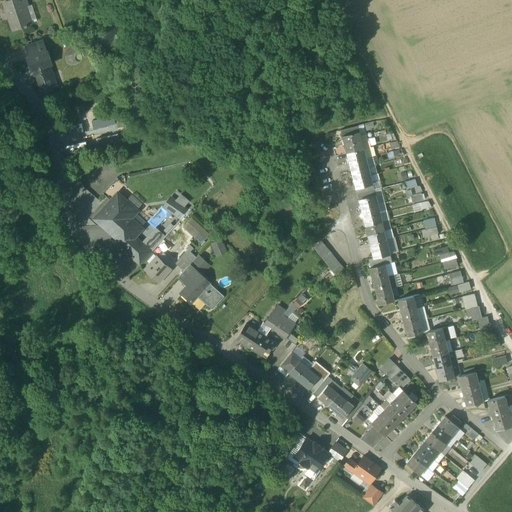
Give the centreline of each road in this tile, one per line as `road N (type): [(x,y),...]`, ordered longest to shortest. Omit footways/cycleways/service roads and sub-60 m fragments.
road 1 (residential): [(379,460),(136,293),(93,250),(75,231),(55,134),(0,63)]
road 2 (track): [(331,0),(511,350)]
road 3 (residential): [(439,398),(366,305),(327,155)]
road 4 (track): [(44,511),(69,327),(115,273)]
road 5 (residential): [(455,510),(506,449),(439,398)]
